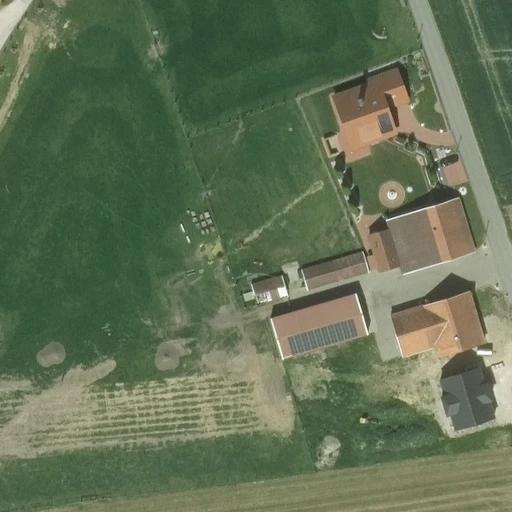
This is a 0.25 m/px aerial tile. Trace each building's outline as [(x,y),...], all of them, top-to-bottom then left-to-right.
[(393,72),(368,81),(366,82),(367,84),(367,83),(368,86),(334,98),(332,98),(333,100),(346,135),(348,134),(348,133),(357,130),(362,145),(364,144),(392,134),(394,134),(393,132),(388,118),(385,109),(384,109),(404,102),(406,101),(405,100),(395,73),(396,73),(395,71),(393,72)] [(457,200),(411,214),(427,268),(473,253),(457,200)] [(411,214),(387,222),(400,265),(403,275),(427,268),(411,214)] [(392,239),(371,245),(379,272),(400,265),(392,239)] [(369,273),(363,254),(301,272),(307,291),(369,273)] [(282,277),(251,286),(257,306),(288,297),(282,277)] [(467,293),(390,318),(402,357),(436,347),(448,388),(492,374),(467,293)] [(356,295),(270,320),(282,360),(368,335),(356,295)]
